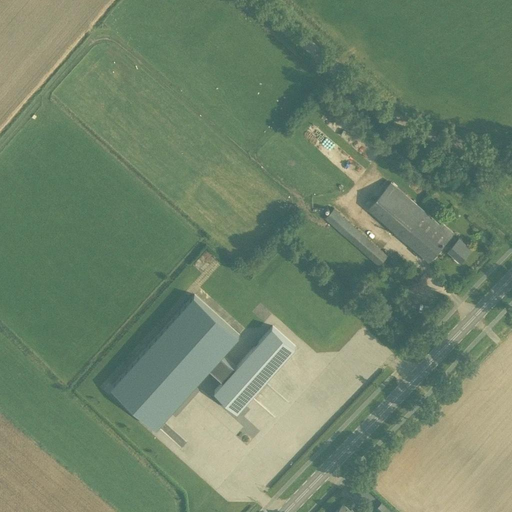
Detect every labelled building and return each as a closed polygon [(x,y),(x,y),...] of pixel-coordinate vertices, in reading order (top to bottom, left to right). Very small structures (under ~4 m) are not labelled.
[(460,175),(458,183),(470,186),(472,179),(460,175)] [(457,239),(452,235),(454,232),(441,222),(440,223),(391,181),(368,207),(429,261),(442,246),(449,248),(448,249),(461,261),(472,249),(459,237),(457,239)] [(388,256),(334,207),(326,217),(379,265),(388,256)] [(195,295),(111,387),(157,428),(210,370),(223,382),(214,391),(237,412),(296,347),(273,327),(235,368),(222,356),(240,336),(195,295)] [(353,511),(343,503),(334,511),(369,511),(363,506),(358,511),(353,511)]
